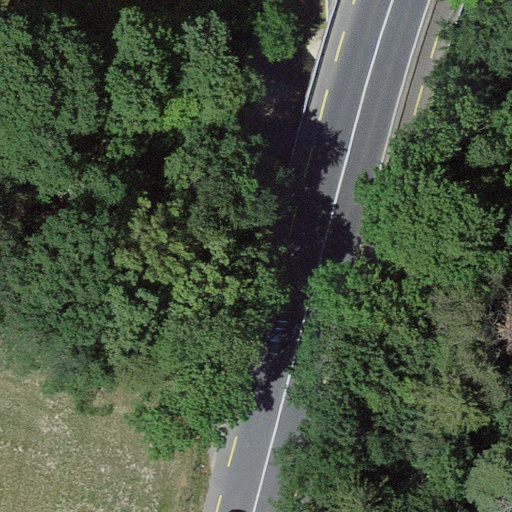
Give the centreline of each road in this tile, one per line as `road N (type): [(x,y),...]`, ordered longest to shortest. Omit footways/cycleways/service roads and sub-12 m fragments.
road 1 (primary): [(257,511),(394,0)]
road 2 (track): [(287,11),(313,60),(452,68),(477,0)]
